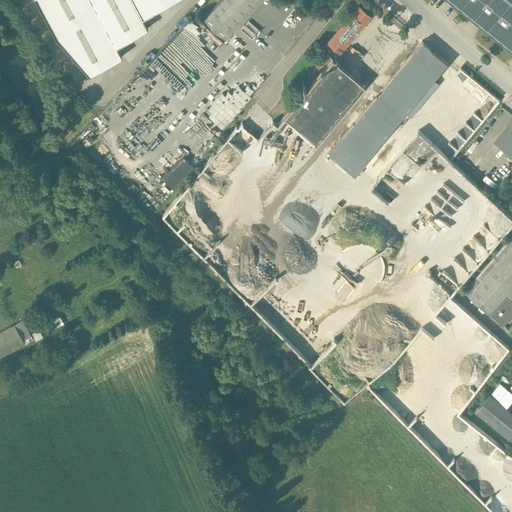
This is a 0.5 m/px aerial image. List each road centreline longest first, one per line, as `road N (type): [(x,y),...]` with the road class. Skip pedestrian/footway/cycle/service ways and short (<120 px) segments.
road 1 (unknown): [(321,148),(272,194),(260,218),(266,248),(305,299),(362,307),(415,269),(404,232),(362,190)]
road 2 (residential): [(409,0),(511,83)]
